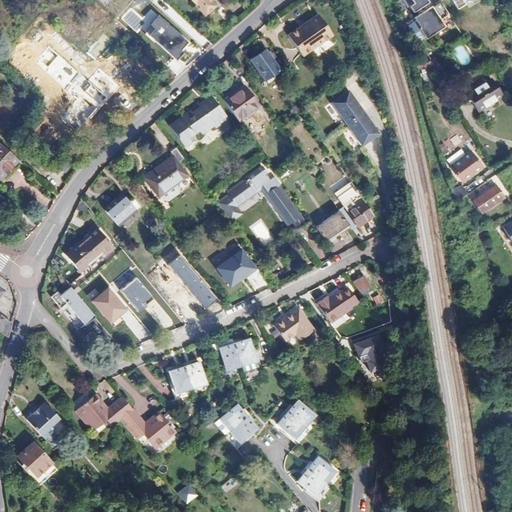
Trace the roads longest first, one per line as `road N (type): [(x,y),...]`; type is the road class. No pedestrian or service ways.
road 1 (residential): [(393,269),(388,257),(367,253),(99,373),(38,312),(24,309)]
road 2 (residential): [(274,0),(81,175),(27,272)]
road 3 (residential): [(511,418),(383,441),(357,470),(356,511)]
